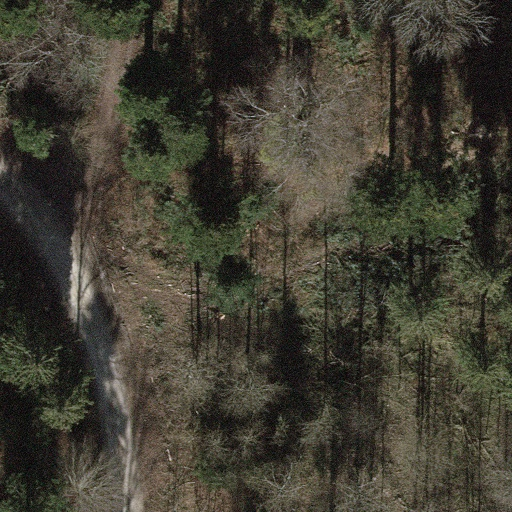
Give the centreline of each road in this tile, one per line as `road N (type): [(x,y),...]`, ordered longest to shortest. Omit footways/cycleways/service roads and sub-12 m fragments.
road 1 (track): [(145,511),(100,326),(74,279),(0,191)]
road 2 (track): [(138,0),(74,279)]
